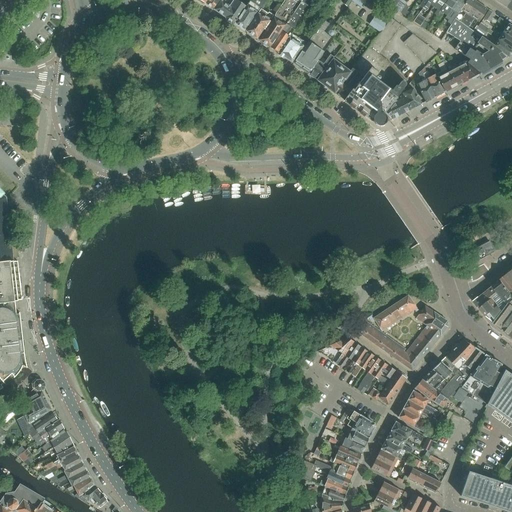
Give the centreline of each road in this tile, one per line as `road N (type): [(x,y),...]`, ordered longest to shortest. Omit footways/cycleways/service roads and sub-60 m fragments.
road 1 (secondary): [(139,511),(51,361),(40,284)]
road 2 (residential): [(349,511),(388,415),(462,323)]
road 3 (secondary): [(370,150),(264,76),(226,68)]
road 4 (secondary): [(206,147),(243,160),(352,158),(370,150)]
road 5 (secondary): [(370,150),(511,76)]
road 6 (secondary): [(68,136),(52,160),(40,284)]
road 7 (secondary): [(40,284),(72,216),(119,169)]
road 8 (residential): [(452,297),(430,239),(387,175)]
